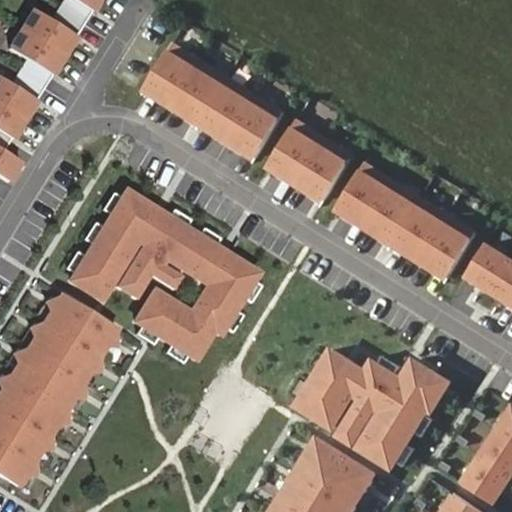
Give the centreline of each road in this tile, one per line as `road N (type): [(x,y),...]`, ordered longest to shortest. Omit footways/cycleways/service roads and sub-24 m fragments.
road 1 (residential): [(511,362),(136,130),(82,126)]
road 2 (residential): [(82,126),(54,153),(0,238)]
